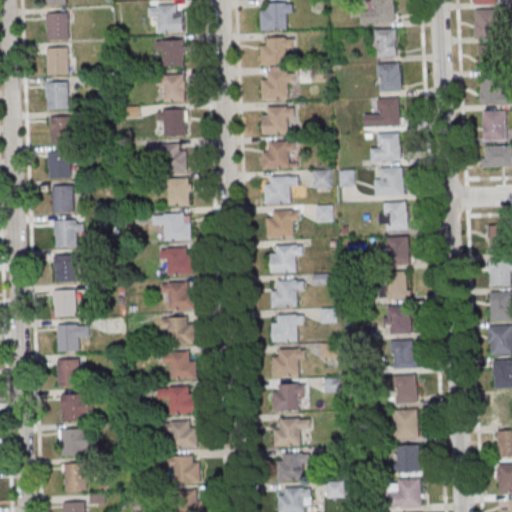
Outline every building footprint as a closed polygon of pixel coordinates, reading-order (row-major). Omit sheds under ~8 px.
[(396,23),(395,0),(375,0),(376,13),(366,13),(366,24),(396,23)] [(266,4),(286,3),(286,5),(293,4),(293,13),(286,14),(287,31),(261,32),(260,11),(267,11),(266,4)] [(184,32),(184,6),(151,6),(151,17),(160,17),(160,32),(184,32)] [(500,10),(476,10),(476,39),(500,39),(500,10)] [(46,15),(68,14),(69,40),(47,41),(46,15)] [(398,30),(377,30),(377,57),(398,57),(398,30)] [(266,38),(286,38),(286,39),(293,39),(293,48),(286,48),(287,65),(261,66),(260,46),(267,45),(266,38)] [(188,65),(188,39),(160,39),(160,65),(188,65)] [(509,45),(479,45),(479,69),(509,69),(509,45)] [(46,49),(68,48),(69,74),(47,75),(46,49)] [(402,91),(402,63),(379,63),(379,91),(402,91)] [(267,73),(287,72),(287,73),(294,73),(294,82),(287,82),(288,99),(262,100),(261,80),(268,80),(267,73)] [(187,101),(187,74),(160,74),(160,89),(166,89),(166,101),(187,101)] [(481,105),(511,105),(511,78),(481,79),(481,105)] [(47,84),(68,83),(70,110),(48,111),(47,84)] [(401,98),(378,98),(378,114),(366,114),(366,126),(401,126),(401,98)] [(268,107),(288,107),(288,108),(294,108),(295,117),(288,117),(289,134),(263,135),(262,115),(268,114),(268,107)] [(188,109),(157,109),(158,135),(188,135),(188,109)] [(485,111),(485,140),(507,140),(507,111),(485,111)] [(51,119),(72,118),(74,144),(52,145),(51,119)] [(402,132),(381,132),(381,147),(373,147),(373,161),(402,161),(402,132)] [(269,142),(289,142),(289,143),(296,143),(296,152),(289,152),(290,169),(264,170),(263,150),(269,149),(269,142)] [(187,145),(152,145),(152,162),(164,162),(164,171),(187,171),(187,145)] [(511,145),(484,145),(484,167),(511,167),(511,145)] [(48,153),(70,152),(71,179),(50,179),(48,153)] [(376,177),(376,196),(405,196),(405,168),(382,168),(382,177),(376,177)] [(333,186),(333,170),(315,170),(315,186),(333,186)] [(355,170),(341,170),(341,186),(355,186),(355,170)] [(271,177),(291,176),(291,178),(298,178),(298,187),(291,187),(292,204),(266,205),(265,185),(272,184),(271,177)] [(170,178),(170,205),(192,205),(192,178),(170,178)] [(51,188),(73,187),(74,213),(53,214),(51,188)] [(383,229),(409,229),(409,202),(382,202),(383,229)] [(317,221),(335,221),(335,204),(317,204),(317,221)] [(273,212),(293,211),(293,212),(300,212),(300,221),(293,221),(294,238),(268,240),(267,219),(274,219),(273,212)] [(192,241),(192,214),(154,214),(155,226),(164,225),(165,241),(192,241)] [(55,222),(77,221),(78,247),(56,248),(55,222)] [(489,225),(489,251),(511,251),(511,225),(489,225)] [(410,263),(410,236),(390,236),(390,263),(410,263)] [(276,247),(296,246),(296,247),(303,247),(303,256),(296,256),(297,273),(271,274),(270,254),(277,254),(276,247)] [(193,248),(165,248),(165,275),(193,275),(193,248)] [(54,257),(76,256),(77,282),(55,283),(54,257)] [(511,258),(491,259),(491,287),(511,287),(511,258)] [(411,272),(389,272),(389,299),(411,299),(411,272)] [(278,282),(297,281),(297,282),(304,282),(305,291),(298,291),(298,308),(272,309),(272,289),(278,288),(278,282)] [(195,283),(163,283),(163,295),(170,295),(170,310),(195,310),(195,283)] [(53,291),(75,290),(76,316),(55,317),(53,291)] [(492,321),(511,321),(511,292),(492,292),(492,321)] [(412,333),(412,306),(390,306),(390,333),(412,333)] [(338,322),(338,308),(322,308),(322,322),(338,322)] [(278,316),(298,315),(298,317),(305,316),(305,325),(298,326),(299,343),(273,344),(272,323),(278,323),(278,316)] [(195,318),(162,318),(162,329),(171,329),(171,343),(195,343),(195,318)] [(57,325),(78,325),(80,351),(58,352),(57,325)] [(511,326),(490,326),(490,356),(511,355),(511,326)] [(418,367),(418,341),(394,341),(394,367),(418,367)] [(340,343),(322,343),(322,357),(340,357),(340,343)] [(279,350),(299,349),(299,351),(306,350),(306,359),(299,360),(300,377),(274,378),(273,357),(280,357),(279,350)] [(193,359),(193,351),(169,351),(169,378),(198,378),(198,359),(193,359)] [(58,361),(80,360),(81,386),(59,387),(58,361)] [(511,361),(495,362),(495,390),(511,389),(511,361)] [(419,403),(418,375),(399,375),(399,403),(419,403)] [(279,385),(299,384),(299,385),(306,385),(306,394),(299,394),(300,411),(274,413),(273,392),(279,392),(279,385)] [(196,413),(196,387),(160,387),(160,398),(171,398),(171,413),(196,413)] [(61,396),(83,395),(84,421),(62,422),(61,396)] [(419,439),(419,410),(398,410),(398,439),(419,439)] [(280,420),(300,419),(300,421),(306,420),(307,429),(300,430),(301,447),(275,448),(274,427),(280,427),(280,420)] [(198,420),(171,420),(171,447),(198,447),(198,420)] [(62,431),(84,430),(85,456),(63,457),(62,431)] [(500,458),(511,458),(511,431),(500,432),(500,458)] [(399,472),(421,472),(421,446),(399,446),(399,472)] [(283,454),(303,453),(303,454),(309,454),(310,463),(303,463),(304,480),(278,481),(277,461),(283,461),(283,454)] [(201,482),(201,456),(171,456),(171,482),(201,482)] [(500,492),(511,491),(511,463),(500,464),(500,492)] [(64,465),(86,464),(87,490),(65,491),(64,465)] [(423,508),(423,479),(397,479),(397,508),(423,508)] [(285,489),(304,488),(304,489),(311,489),(311,498),(304,498),(304,511),(278,511),(278,496),(285,496),(285,489)] [(179,511),(204,511),(204,490),(179,490),(179,511)] [(63,511),(63,504),(85,503),(85,511),(63,511)]
